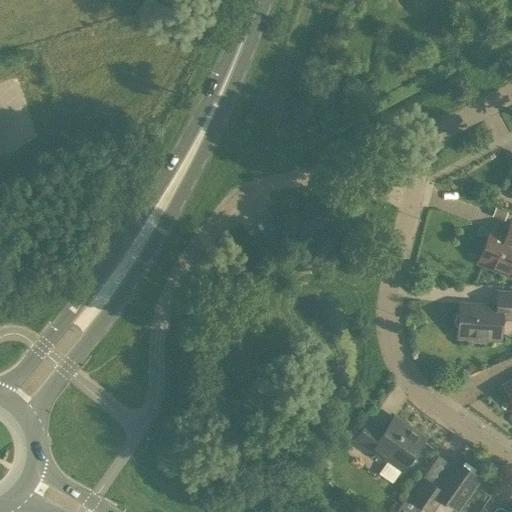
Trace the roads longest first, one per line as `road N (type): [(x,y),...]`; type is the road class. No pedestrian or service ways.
road 1 (residential): [(511,91),(436,135),(418,165),(384,311),(390,357),(415,393),(511,459)]
road 2 (primary): [(97,303),(175,183),(255,0)]
road 3 (primary): [(27,413),(82,346),(97,303)]
road 4 (primary): [(97,303),(61,323),(0,389)]
